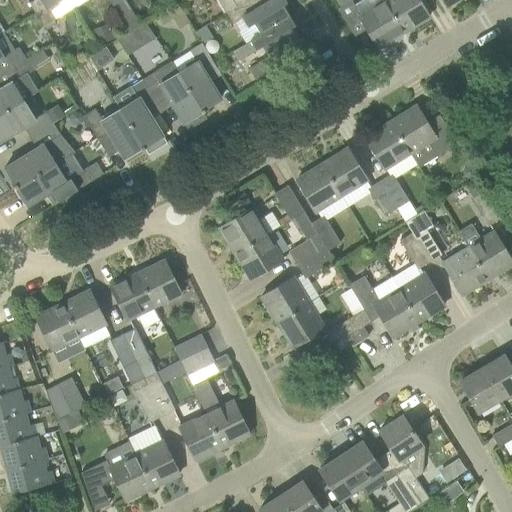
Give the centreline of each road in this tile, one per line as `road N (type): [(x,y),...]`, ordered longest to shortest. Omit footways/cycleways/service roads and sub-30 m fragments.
road 1 (residential): [(290,451),(175,211)]
road 2 (residential): [(175,211),(376,88)]
road 3 (residential): [(511,511),(426,365)]
road 4 (residential): [(290,451),(426,365)]
road 5 (residential): [(376,88),(511,5)]
road 6 (residential): [(32,277),(175,211)]
road 7 (residential): [(182,511),(290,451)]
